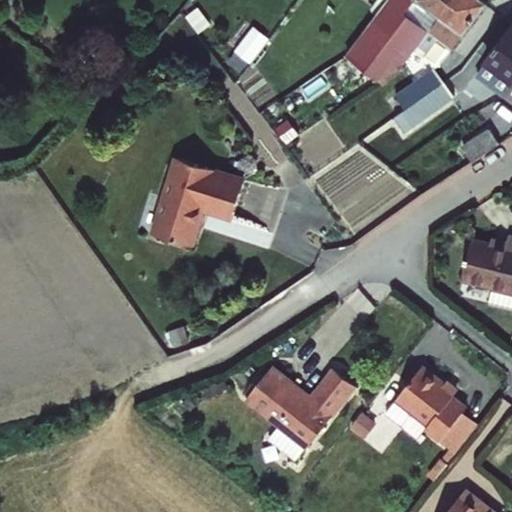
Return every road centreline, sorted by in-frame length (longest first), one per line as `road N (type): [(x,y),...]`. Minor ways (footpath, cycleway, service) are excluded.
road 1 (unclassified): [(163,380),(230,352),(370,256)]
road 2 (unclassified): [(370,256),(511,369)]
road 3 (unclassified): [(370,256),(511,161)]
